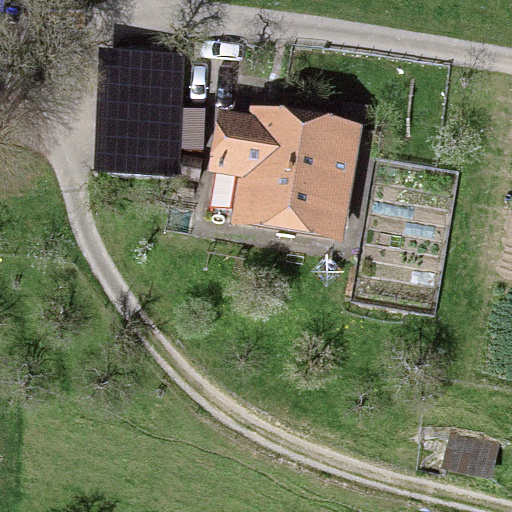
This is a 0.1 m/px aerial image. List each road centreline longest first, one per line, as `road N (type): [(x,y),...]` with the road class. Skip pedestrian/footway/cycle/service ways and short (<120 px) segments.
road 1 (track): [(480,511),(231,426),(135,331),(80,241),(62,164),(63,93),(85,50),(135,0)]
road 2 (unclassified): [(511,61),(139,0)]
